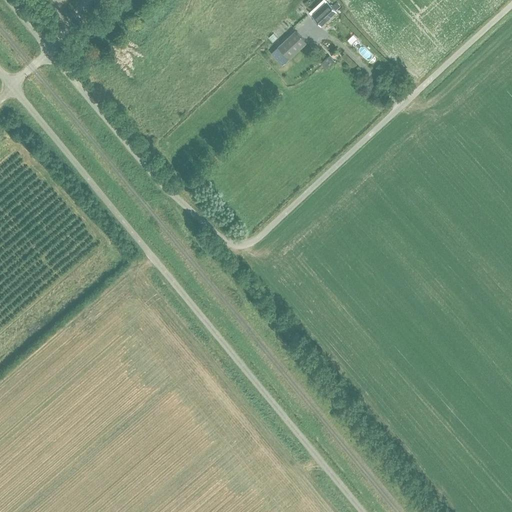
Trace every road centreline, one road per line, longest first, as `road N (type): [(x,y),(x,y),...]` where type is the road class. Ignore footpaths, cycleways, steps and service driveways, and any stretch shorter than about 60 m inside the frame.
road 1 (unclassified): [(50,51),(167,189),(220,238),(239,244),(261,233),(511,5)]
road 2 (unclassified): [(362,511),(11,85)]
